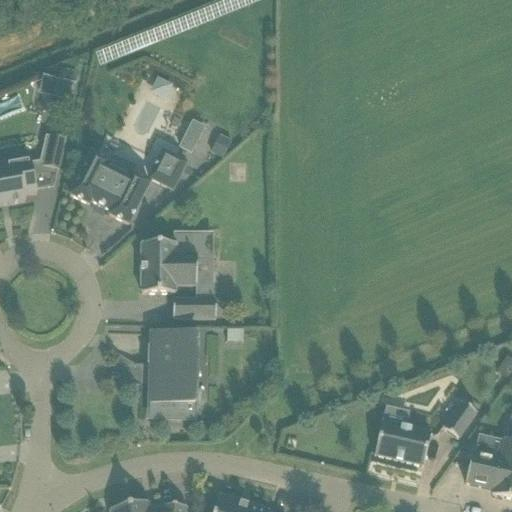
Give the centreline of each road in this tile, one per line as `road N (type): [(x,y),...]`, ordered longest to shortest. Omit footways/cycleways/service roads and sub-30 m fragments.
road 1 (track): [(220,466),(283,417),(511,326)]
road 2 (residential): [(40,511),(128,469),(180,465),(330,491)]
road 3 (residential): [(37,355),(81,334),(89,319),(86,286),(77,271),(48,256),(16,261),(0,277)]
road 4 (residential): [(40,511),(37,355)]
